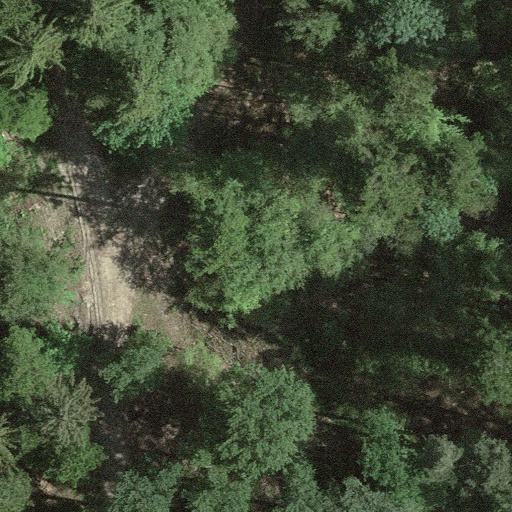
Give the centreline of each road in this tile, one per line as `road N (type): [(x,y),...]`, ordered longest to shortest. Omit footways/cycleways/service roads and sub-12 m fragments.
road 1 (track): [(30,0),(120,250),(126,511)]
road 2 (track): [(247,0),(120,250)]
